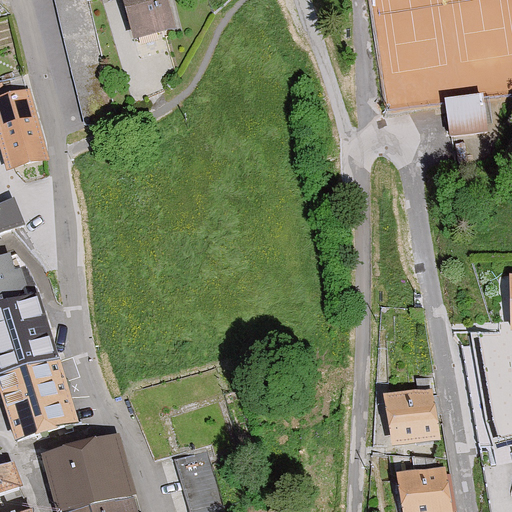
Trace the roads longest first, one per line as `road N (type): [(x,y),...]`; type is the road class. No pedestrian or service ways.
road 1 (residential): [(19,0),(58,155),(93,390),(135,453),(161,511)]
road 2 (unclassified): [(366,142),(390,144),(408,162),(468,511)]
road 3 (unclassified): [(351,511),(366,142)]
road 4 (residential): [(302,0),(353,140)]
road 5 (residential): [(366,142),(352,0)]
